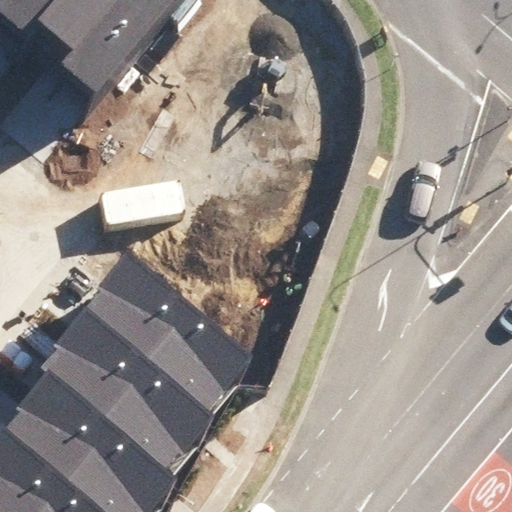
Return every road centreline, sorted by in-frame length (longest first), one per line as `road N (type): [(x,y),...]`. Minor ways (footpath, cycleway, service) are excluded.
road 1 (secondary): [(359,511),(374,402),(444,111),(434,37),(415,0)]
road 2 (residential): [(394,511),(511,372)]
